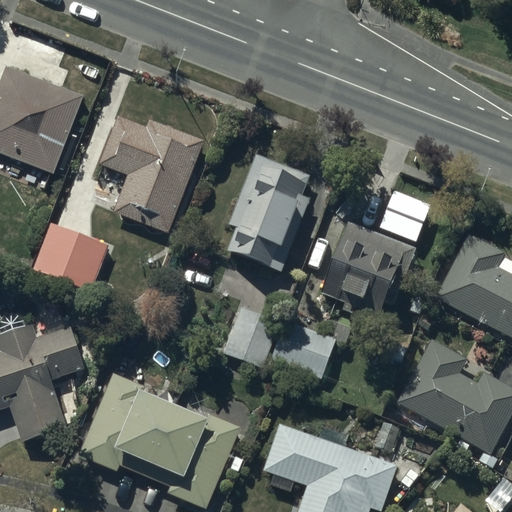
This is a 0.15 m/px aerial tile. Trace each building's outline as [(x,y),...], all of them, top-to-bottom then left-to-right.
[(84,103),(7,73),(0,89),(0,160),(52,181),(60,162),(63,164),(70,146),(67,145),(84,103)] [(169,240),(203,147),(148,127),(146,134),(118,124),(101,171),(128,181),(114,220),(169,240)] [(310,186),(256,164),(228,233),(236,236),(226,259),(279,280),(309,207),(302,204),(310,186)] [(52,229),(33,275),(90,299),(109,252),(52,229)] [(415,257),(347,230),(319,303),(388,329),(415,257)] [(467,241),(434,306),(511,345),(511,281),(498,275),(505,261),(467,241)] [(282,330),(242,314),(224,357),(264,373),(282,330)] [(0,343),(0,354),(1,358),(0,358),(0,416),(10,413),(24,449),(66,434),(48,388),(83,375),(68,335),(36,347),(30,331),(24,332),(21,322),(13,318),(4,319),(0,325),(0,336),(2,343),(0,343)] [(287,327),(271,367),(320,387),(336,347),(287,327)] [(467,366),(431,347),(396,411),(402,414),(399,421),(423,434),(427,428),(459,446),(456,451),(467,457),(470,453),(483,460),(479,466),(493,474),(498,466),(490,462),(511,422),(511,395),(483,380),(478,390),(459,379),(467,366)] [(147,395),(113,380),(78,463),(118,480),(123,468),(172,488),(167,501),(193,511),(206,511),(239,434),(208,422),(206,427),(144,402),(147,395)] [(383,511),(398,473),(280,430),(263,478),(273,482),(270,491),(288,497),(292,488),(308,494),(301,511),(383,511)]
